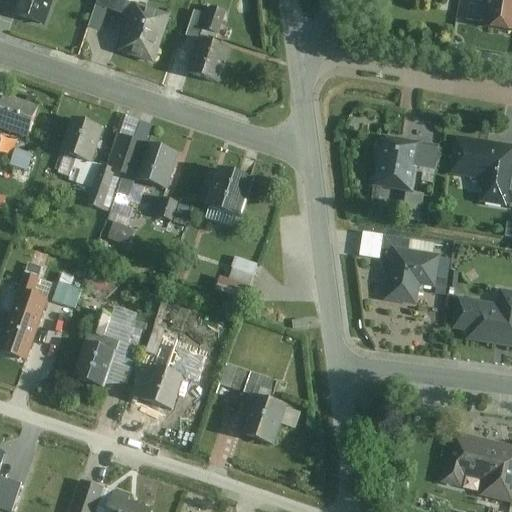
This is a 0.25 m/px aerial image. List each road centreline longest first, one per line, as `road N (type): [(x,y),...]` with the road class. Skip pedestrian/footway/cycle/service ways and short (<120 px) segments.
road 1 (residential): [(308,151),(0,54)]
road 2 (residential): [(0,410),(298,511)]
road 3 (residential): [(339,369),(308,151)]
road 4 (residential): [(306,58),(511,91)]
road 5 (residential): [(339,369),(511,386)]
road 6 (residential): [(350,511),(339,369)]
